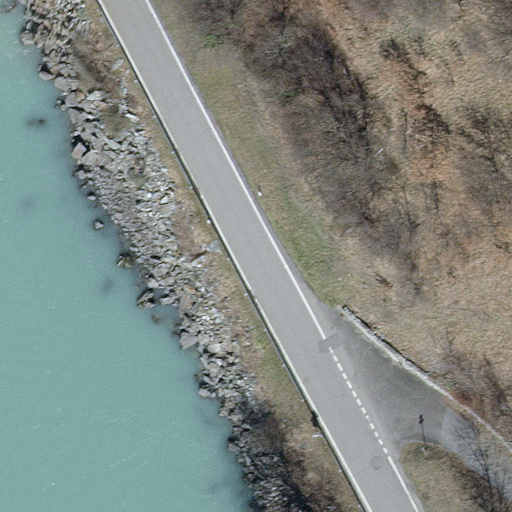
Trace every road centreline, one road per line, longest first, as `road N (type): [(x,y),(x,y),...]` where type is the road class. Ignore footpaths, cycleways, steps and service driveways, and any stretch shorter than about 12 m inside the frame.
road 1 (unclassified): [(326,391),(127,0)]
road 2 (unclassified): [(326,391),(388,390),(466,451),(511,507)]
road 3 (unclassified): [(393,511),(326,391)]
